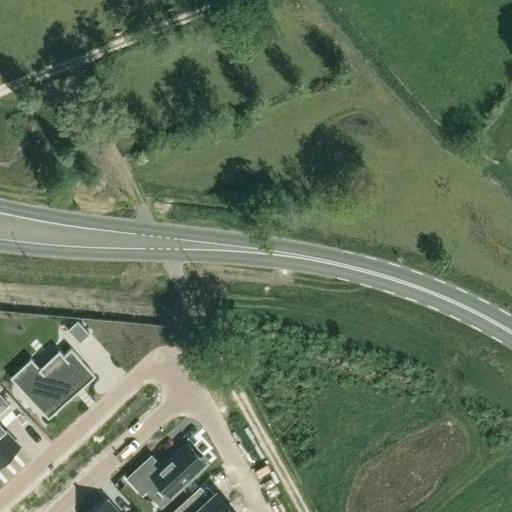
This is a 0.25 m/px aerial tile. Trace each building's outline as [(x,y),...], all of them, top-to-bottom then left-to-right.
[(67,331),(79,344),(90,335),(78,321),(67,331)] [(64,400),(93,373),(82,361),(71,349),(64,356),(59,351),(58,352),(60,355),(42,371),(21,390),(48,420),(53,415),(67,403),(64,400)] [(0,464),(19,447),(5,431),(0,426),(0,412),(9,404),(0,393),(0,464)] [(145,491),(156,481),(171,497),(206,465),(187,444),(162,467),(152,456),(127,478),(142,494),(145,491)] [(234,511),(217,493),(201,508),(190,496),(172,511),(234,511)] [(139,511),(138,510),(135,511),(119,511),(107,499),(93,511),(139,511)]
